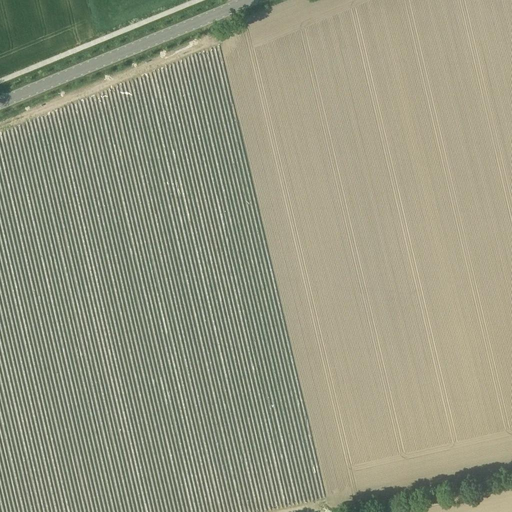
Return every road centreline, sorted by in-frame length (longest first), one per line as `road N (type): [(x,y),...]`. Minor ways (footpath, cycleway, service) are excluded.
road 1 (tertiary): [(0,102),(251,0)]
road 2 (track): [(384,511),(511,483)]
